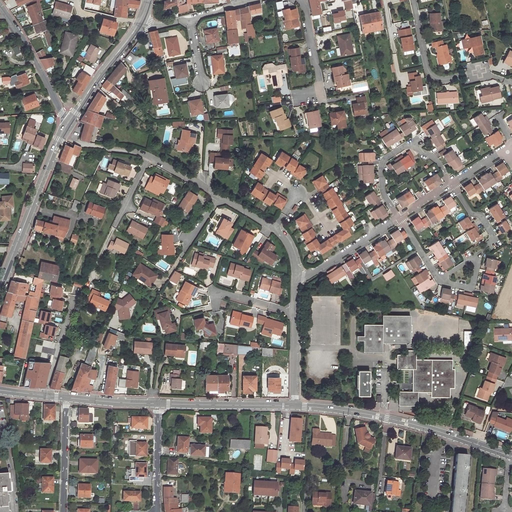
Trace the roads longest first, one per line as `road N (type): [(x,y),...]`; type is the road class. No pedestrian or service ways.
road 1 (secondary): [(0,286),(61,133)]
road 2 (residential): [(451,182),(436,159),(402,147),(381,165),(384,195),(398,217)]
road 3 (residential): [(502,79),(431,73),(412,0)]
road 4 (residential): [(159,403),(294,405)]
road 5 (residential): [(0,6),(68,121)]
road 6 (residential): [(386,418),(511,456)]
road 7 (secondary): [(68,121),(140,21)]
